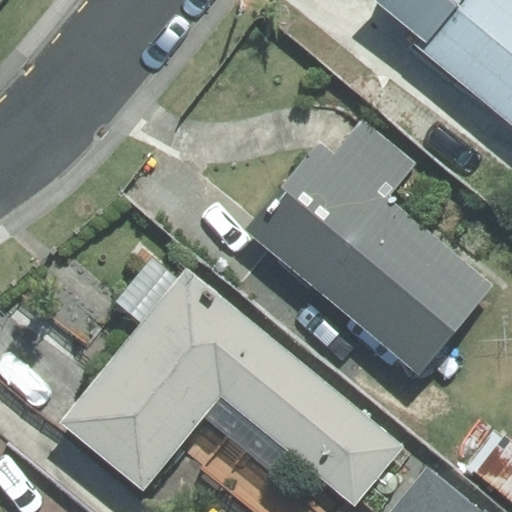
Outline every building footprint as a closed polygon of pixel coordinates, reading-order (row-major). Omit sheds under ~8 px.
[(511,0),(400,0),(409,7),(435,28),(427,38),(456,62),(511,108),(511,0)] [(365,121),(341,153),(393,194),(418,160),(365,121)] [(436,370),(505,284),(393,194),(341,153),(328,142),(294,184),(258,229),(275,243),(436,370)] [(232,393),(367,500),(415,440),(193,262),(139,330),(112,364),(85,397),(72,413),(159,483),(232,393)] [(511,435),(501,427),(474,461),(511,490),(511,435)] [(484,511),(427,465),(388,511),(484,511)]
